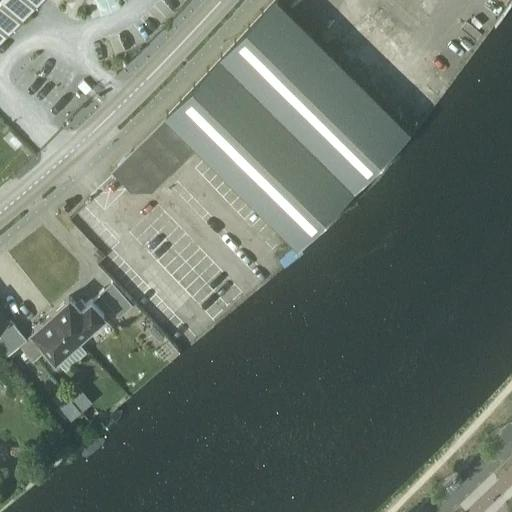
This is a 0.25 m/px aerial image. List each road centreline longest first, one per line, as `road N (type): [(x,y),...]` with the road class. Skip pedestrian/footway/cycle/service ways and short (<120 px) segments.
road 1 (tertiary): [(0,211),(89,137),(221,0)]
road 2 (unknown): [(0,41),(53,6),(71,7),(94,17),(151,73)]
